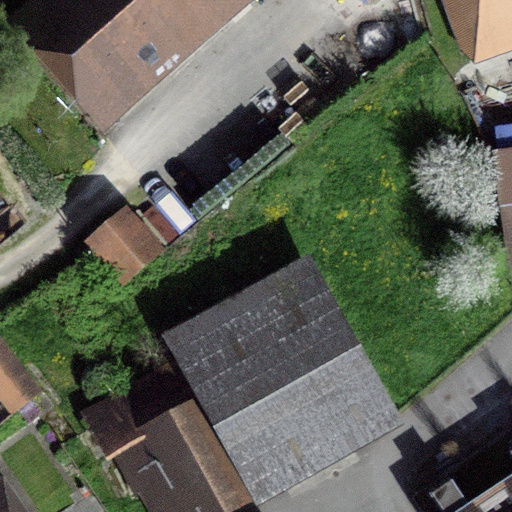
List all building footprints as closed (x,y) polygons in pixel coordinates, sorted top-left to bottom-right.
[(26,0),(23,4),(109,101),(223,0),(26,0)] [(511,0),(477,0),(489,33),(511,25),(511,0)] [(511,149),(494,152),(510,259),(511,258),(511,149)] [(123,195),(80,235),(124,282),(178,231),(152,202),(140,213),(123,195)] [(155,482),(170,511),(207,511),(384,415),(303,269),(169,344),(186,375),(99,424),(137,493),(155,482)] [(0,395),(12,411),(38,391),(0,340),(0,395)] [(511,511),(511,469),(446,511),(511,511)] [(0,511),(10,511),(0,497),(0,511)]
